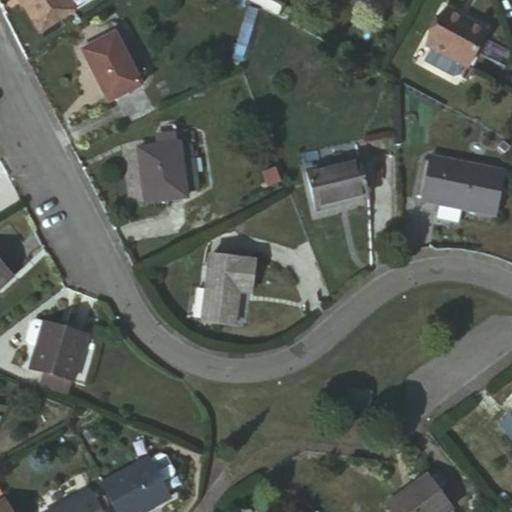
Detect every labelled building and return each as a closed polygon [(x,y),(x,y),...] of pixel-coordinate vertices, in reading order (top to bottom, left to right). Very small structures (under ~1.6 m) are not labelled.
[(14,0),(49,43),(81,17),(66,0),(14,0)] [(123,3),(117,0),(105,0),(98,9),(104,17),(123,3)] [(498,26),(455,4),(437,40),(440,42),(433,56),(466,72),(472,71),(477,61),(480,63),(498,26)] [(91,57),(121,109),(152,89),(122,39),(91,57)] [(427,158),(501,197),(502,157),(427,148),(427,158)] [(155,213),(198,208),(189,151),(148,155),(155,213)] [(510,216),(511,206),(511,204),(437,166),(433,206),(510,216)] [(330,221),(382,208),(372,172),(319,188),(330,221)] [(0,306),(22,283),(0,262),(0,306)] [(259,305),(266,271),(221,266),(209,330),(243,336),(249,304),(259,305)] [(63,375),(90,385),(106,338),(64,324),(56,322),(52,323),(46,340),(48,345),(57,348),(49,369),(63,375)] [(86,396),(90,385),(63,375),(59,386),(86,396)] [(367,422),(371,404),(354,400),(350,418),(367,422)] [(511,415),(500,427),(511,439),(511,415)] [(123,511),(168,511),(183,505),(161,465),(111,489),(123,511)] [(431,474),(390,503),(396,511),(447,511),(454,507),(431,474)] [(75,511),(106,511),(100,500),(75,511)]
